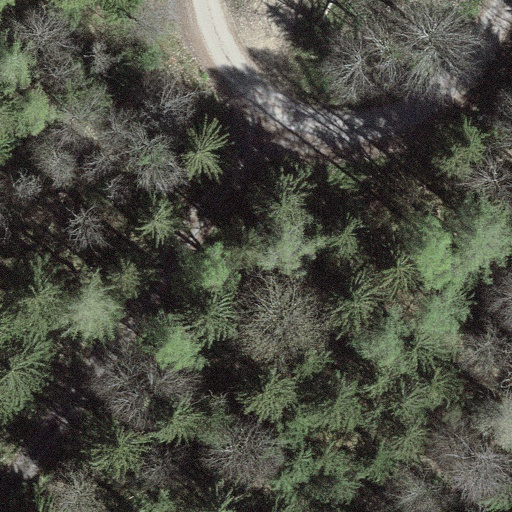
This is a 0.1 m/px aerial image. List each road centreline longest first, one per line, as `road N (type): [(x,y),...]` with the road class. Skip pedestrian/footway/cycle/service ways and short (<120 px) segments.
road 1 (track): [(506,0),(411,136),(310,145),(257,98),(219,35),(214,0)]
road 2 (track): [(89,511),(310,145)]
